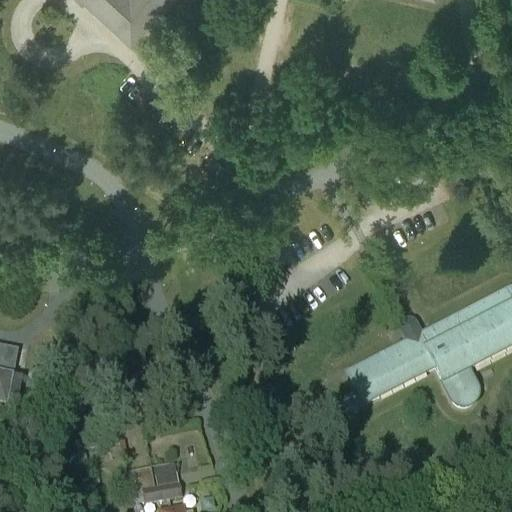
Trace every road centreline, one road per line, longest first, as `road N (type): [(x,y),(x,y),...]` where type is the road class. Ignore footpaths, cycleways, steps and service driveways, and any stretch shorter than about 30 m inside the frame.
road 1 (residential): [(139,253),(210,231),(511,74)]
road 2 (residential): [(240,511),(139,253)]
road 3 (residential): [(139,253),(127,210),(101,175),(0,132)]
road 4 (residential): [(0,258),(139,253)]
